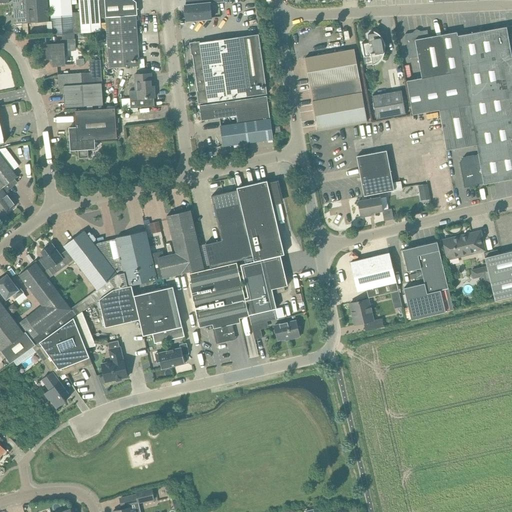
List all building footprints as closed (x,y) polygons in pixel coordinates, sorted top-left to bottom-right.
[(12,0),(12,2),(14,24),(49,22),(47,0),(12,0)] [(101,32),(100,18),(106,18),(109,68),(139,65),(136,15),(137,15),(136,1),(137,0),(79,0),(80,12),(72,13),(71,0),(49,0),(52,35),(101,32)] [(185,6),(187,21),(212,19),(211,3),(225,2),(224,0),(188,0),(189,6),(185,6)] [(511,56),(511,57),(507,27),(458,36),(457,32),(451,33),(464,106),(439,110),(446,150),(477,145),(479,156),(463,157),(460,162),(464,187),(477,185),(477,184),(483,183),(484,184),(511,179),(511,56)] [(413,115),(439,110),(464,106),(451,33),(429,37),(427,30),(405,34),(409,59),(418,57),(422,79),(407,82),(413,115)] [(385,47),(385,45),(385,44),(384,42),(384,41),(383,39),(382,38),(381,37),(380,35),(379,34),(378,33),(377,33),(375,32),(374,31),(374,32),(374,34),(368,35),(369,43),(362,44),(364,57),(372,56),(373,64),(376,63),(379,61),(381,59),(383,56),(385,53),(385,51),(385,50),(385,48),(385,47)] [(266,94),(259,42),(258,34),(200,43),(199,42),(189,43),(191,55),(192,55),(197,91),(196,91),(198,104),(247,97),(266,94)] [(64,65),(64,51),(76,51),(75,38),(60,39),(61,44),(47,45),(48,58),(54,58),(54,65),(64,65)] [(305,58),(313,101),(318,130),(367,122),(354,49),(305,58)] [(65,108),(103,105),(100,60),(89,61),(90,72),(82,73),(68,74),(58,75),(58,87),(63,86),(65,108)] [(153,86),(152,74),(134,75),(136,91),(138,91),(138,99),(130,99),(130,108),(154,106),(154,98),(155,97),(154,86),(153,86)] [(402,90),(372,95),(377,119),(406,114),(402,90)] [(273,139),(270,119),(267,96),(199,106),(201,121),(236,116),(238,124),(221,126),(224,146),(273,139)] [(71,150),(78,150),(79,159),(89,158),(88,149),(95,149),(95,140),(117,138),(115,109),(75,111),(76,127),(69,128),(71,150)] [(217,133),(204,133),(204,151),(218,150),(217,133)] [(387,151),(357,156),(364,196),(366,196),(379,193),(402,189),(401,181),(392,183),(387,151)] [(0,153),(0,217),(16,206),(2,188),(18,176),(0,153)] [(237,262),(189,273),(191,282),(189,283),(200,328),(213,325),(213,328),(216,344),(233,340),(232,335),(235,335),(232,324),(240,322),(240,318),(249,316),(251,325),(259,323),(276,319),(273,309),(277,309),(272,289),(288,286),(281,255),(284,254),(267,181),(237,188),(238,190),(242,208),(245,220),(246,227),(253,257),(254,262),(241,265),(248,297),(245,298),(237,262)] [(222,240),(205,244),(210,267),(253,257),(246,227),(245,220),(242,208),(238,190),(211,196),(222,240)] [(379,193),(366,196),(367,200),(358,201),(361,217),(371,215),(371,213),(383,211),(379,193)] [(157,280),(205,269),(191,210),(167,216),(175,253),(164,256),(162,251),(151,254),(157,280)] [(159,220),(146,224),(149,234),(162,230),(159,220)] [(90,294),(96,302),(113,290),(127,287),(96,245),(95,245),(84,231),(64,246),(97,289),(90,294)] [(98,243),(96,245),(127,287),(132,286),(157,280),(146,231),(116,238),(117,239),(98,243)] [(480,231),(443,240),(448,259),(485,250),(480,231)] [(413,247),(402,250),(407,271),(421,268),(425,283),(404,288),(411,320),(445,311),(453,309),(451,301),(450,294),(448,288),(439,249),(437,242),(434,242),(426,244),(423,245),(416,247),(413,248),(413,247)] [(53,275),(68,264),(52,244),(51,244),(50,244),(48,244),(47,245),(46,246),(46,247),(45,248),(45,249),(41,252),(44,256),(39,260),(47,270),(48,269),(53,275)] [(511,296),(511,251),(499,254),(498,250),(484,253),(495,300),(511,296)] [(358,292),(366,289),(368,298),(398,290),(389,253),(350,262),(358,292)] [(77,316),(36,262),(19,275),(42,306),(26,317),(32,325),(25,331),(26,332),(36,345),(40,342),(74,318),(77,316)] [(479,268),(471,270),(473,279),(481,277),(479,268)] [(22,291),(16,283),(15,285),(7,275),(4,277),(2,277),(0,278),(0,290),(6,299),(12,295),(14,297),(22,291)] [(113,290),(96,302),(99,300),(106,327),(140,320),(134,296),(132,286),(127,287),(113,290)] [(173,287),(134,296),(140,320),(143,336),(153,334),(155,343),(185,336),(173,287)] [(350,304),(355,325),(374,320),(368,299),(350,304)] [(400,299),(392,301),(394,308),(402,306),(400,299)] [(25,333),(0,300),(0,350),(10,364),(33,347),(36,345),(26,332),(25,333)] [(92,364),(74,318),(40,342),(57,366),(59,364),(66,374),(72,372),(73,376),(79,373),(77,370),(92,364)] [(298,331),(300,330),(300,329),(300,327),(300,326),(298,325),(297,325),(296,320),(274,325),(278,341),(290,338),(290,339),(300,337),(298,331)] [(259,323),(251,325),(255,339),(263,338),(259,323)] [(128,377),(124,359),(123,360),(118,340),(108,343),(112,362),(101,364),(106,382),(128,377)] [(36,345),(33,347),(44,363),(50,371),(57,366),(40,342),(36,345)] [(155,354),(157,362),(160,362),(162,369),(185,363),(183,354),(188,352),(186,344),(180,345),(181,348),(155,354)] [(50,390),(45,393),(50,400),(51,399),(57,408),(66,401),(63,397),(68,394),(52,372),(42,379),(50,390)] [(130,505),(155,499),(152,490),(137,493),(137,495),(120,499),(122,507),(123,509),(113,511),(112,511),(133,511),(133,510),(132,511),(130,505)]
